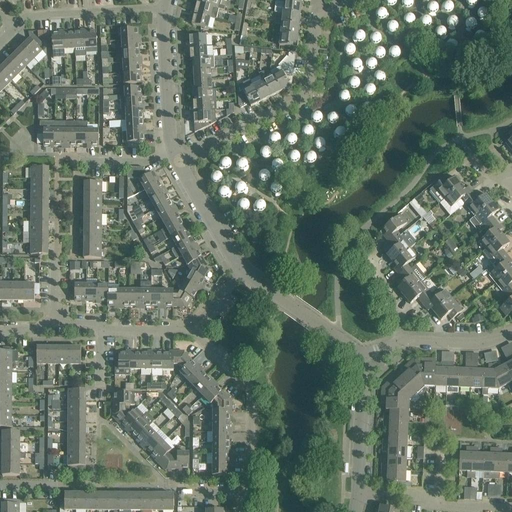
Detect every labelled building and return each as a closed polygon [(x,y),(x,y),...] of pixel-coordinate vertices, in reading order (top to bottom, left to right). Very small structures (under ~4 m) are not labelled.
[(220,6),(221,0),(200,0),(199,4),(219,9),(224,11),(225,7),(220,6)] [(400,3),(400,4),(400,5),(400,6),(401,6),(401,7),(402,7),(403,7),(403,8),(404,8),(404,9),(405,9),(406,9),(407,10),(408,10),(409,9),(410,9),(411,9),(411,8),(412,8),(412,7),(413,6),(413,5),(413,4),(413,3),(413,2),(413,1),(412,1),(412,0),(411,0),(403,0),(403,1),(401,0),(401,1),(400,1),(400,2),(400,3)] [(466,1),(466,2),(466,3),(466,4),(466,5),(467,5),(467,6),(468,6),(468,7),(468,8),(469,8),(469,9),(470,9),(471,9),(472,9),(473,9),(474,9),(474,8),(475,8),(475,7),(475,6),(476,6),(476,5),(477,4),(477,3),(477,2),(477,1),(477,0),(466,0),(466,1)] [(275,2),(274,13),(276,13),(283,14),(300,16),(301,5),(284,3),(275,2)] [(191,13),(210,18),(216,19),(219,9),(199,4),(197,3),(195,9),(192,8),(191,13)] [(427,9),(427,10),(427,11),(427,12),(428,12),(428,13),(429,13),(429,14),(428,15),(429,15),(429,16),(430,16),(431,16),(432,16),(433,16),(434,16),(435,16),(436,16),(435,14),(436,14),(437,13),(437,12),(438,12),(438,11),(438,10),(439,9),(438,9),(438,8),(438,7),(438,6),(437,6),(437,5),(436,5),(436,4),(435,4),(434,4),(434,3),(433,3),(432,3),(431,4),(430,4),(429,4),(429,5),(428,6),(427,7),(427,8),(427,9)] [(441,8),(441,9),(441,10),(441,11),(442,10),(443,11),(443,12),(444,12),(444,13),(445,13),(445,14),(446,14),(447,14),(448,14),(449,14),(450,14),(451,13),(452,13),(452,12),(453,12),(453,11),(453,10),(454,9),(454,8),(453,7),(453,6),(453,5),(452,5),(452,4),(451,4),(451,3),(450,3),(449,3),(448,3),(447,3),(446,3),(445,3),(444,4),(443,3),(442,4),(441,5),(441,6),(441,7),(441,8)] [(375,15),(375,16),(376,16),(376,17),(376,18),(376,19),(377,19),(378,20),(379,21),(380,21),(381,21),(382,21),(383,21),(384,20),(385,20),(385,19),(386,20),(387,20),(387,19),(388,19),(388,18),(388,17),(388,16),(388,15),(388,14),(388,13),(387,13),(386,13),(386,12),(386,11),(385,11),(384,10),(383,10),(382,10),(382,9),(381,9),(380,10),(379,10),(378,10),(378,11),(377,11),(377,12),(376,12),(376,13),(376,14),(375,14),(375,15)] [(477,14),(477,15),(477,16),(477,17),(478,17),(478,18),(478,19),(479,19),(479,20),(479,21),(480,21),(480,22),(481,22),(482,22),(483,22),(484,22),(485,22),(486,21),(486,20),(486,19),(487,19),(487,18),(488,18),(488,17),(488,16),(489,16),(489,15),(489,14),(488,14),(488,13),(488,12),(487,11),(486,10),(485,10),(485,9),(484,9),(483,9),(482,9),(481,9),(481,10),(480,10),(479,10),(479,11),(478,11),(478,12),(477,13),(477,14)] [(210,18),(191,13),(190,18),(193,19),(191,25),(208,29),(210,18)] [(282,24),(299,26),(300,16),(283,14),(282,24)] [(230,15),(228,22),(235,24),(237,17),(230,15)] [(402,20),(402,21),(402,22),(402,23),(404,23),(404,24),(405,24),(405,25),(406,26),(407,26),(408,26),(408,27),(409,27),(410,27),(411,26),(412,26),(413,26),(413,25),(414,25),(414,24),(415,23),(415,22),(415,21),(415,20),(415,19),(414,18),(414,17),(413,17),(413,16),(412,16),(411,15),(410,15),(409,15),(408,15),(407,15),(407,16),(406,16),(405,17),(404,16),(403,17),(403,18),(402,19),(402,20)] [(419,22),(418,22),(418,23),(419,24),(419,25),(420,25),(421,25),(421,26),(421,27),(422,27),(423,28),(424,28),(425,28),(425,29),(426,29),(427,28),(428,28),(429,28),(429,27),(430,27),(430,26),(431,26),(431,25),(431,24),(432,23),(431,22),(431,21),(431,20),(430,19),(429,18),(428,17),(427,17),(426,17),(425,17),(424,17),(423,17),(423,18),(422,18),(422,19),(421,19),(420,18),(419,19),(419,20),(419,21),(419,22)] [(447,23),(447,24),(447,25),(447,26),(448,27),(449,28),(448,29),(449,30),(450,30),(451,30),(452,30),(453,30),(454,30),(455,30),(455,29),(455,28),(456,28),(456,27),(457,27),(457,26),(458,26),(458,25),(458,24),(458,23),(458,22),(458,21),(457,20),(456,19),(455,18),(454,18),(453,18),(453,17),(452,17),(451,18),(450,18),(449,18),(449,19),(448,19),(448,20),(447,20),(447,21),(447,22),(447,23)] [(465,29),(465,30),(466,30),(466,31),(467,31),(468,32),(469,32),(470,32),(471,33),(471,31),(472,31),(473,31),(474,30),(475,30),(475,29),(476,29),(476,28),(476,27),(477,27),(477,26),(477,25),(477,24),(476,24),(476,23),(476,22),(475,22),(475,21),(474,21),(474,20),(473,20),(472,20),(471,20),(470,20),(469,20),(468,20),(467,21),(466,22),(466,23),(465,24),(465,25),(465,26),(465,27),(466,28),(465,29)] [(387,28),(387,29),(387,30),(387,31),(388,31),(388,32),(389,33),(388,34),(389,34),(389,35),(390,35),(391,35),(392,35),(393,35),(394,35),(395,35),(395,34),(395,33),(396,33),(397,32),(397,31),(398,31),(398,30),(398,29),(398,28),(398,27),(398,26),(398,25),(397,25),(397,24),(396,24),(395,23),(394,23),(393,22),(392,22),(392,23),(391,23),(390,23),(389,24),(388,24),(388,25),(387,25),(387,26),(387,27),(387,28)] [(298,37),(299,26),(282,24),(280,35),(298,37)] [(435,33),(435,34),(435,35),(435,36),(435,37),(436,37),(436,38),(437,38),(438,39),(439,39),(440,39),(441,39),(441,41),(442,41),(443,40),(444,40),(445,40),(445,39),(446,39),(446,38),(447,37),(446,36),(446,35),(446,34),(446,33),(446,32),(446,31),(445,30),(444,29),(443,29),(443,28),(442,28),(441,28),(440,28),(439,28),(438,28),(438,29),(437,29),(436,30),(435,31),(435,32),(435,33)] [(138,29),(121,30),(122,41),(138,40),(138,29)] [(96,31),(85,32),(85,49),(86,54),(97,53),(96,31)] [(85,32),(74,33),(75,49),(75,57),(86,57),(86,54),(85,49),(85,32)] [(352,37),(352,38),(352,39),(352,40),(353,40),(353,41),(353,42),(354,43),(355,43),(355,44),(356,43),(357,43),(358,43),(358,44),(359,44),(360,44),(361,43),(362,43),(363,43),(363,42),(364,42),(364,41),(365,40),(365,39),(365,38),(365,37),(365,36),(365,35),(364,35),(364,34),(363,34),(363,33),(362,33),(361,32),(360,32),(359,32),(358,32),(357,32),(357,33),(356,33),(355,34),(355,35),(354,35),(354,36),(354,37),(352,37)] [(474,38),(474,39),(475,40),(475,41),(475,42),(476,42),(476,43),(477,43),(478,43),(478,44),(478,45),(479,45),(480,45),(481,45),(482,45),(483,45),(484,44),(485,44),(485,43),(484,42),(485,42),(485,41),(486,40),(486,39),(486,38),(486,37),(486,36),(485,36),(485,35),(485,34),(484,34),(483,33),(482,33),(481,33),(481,32),(480,32),(479,32),(478,33),(477,33),(477,34),(476,34),(476,35),(475,35),(475,36),(474,37),(474,38)] [(63,33),(52,34),(53,59),(64,58),(64,50),(63,33)] [(74,33),(63,33),(64,50),(75,49),(74,33)] [(369,39),(368,40),(369,40),(369,41),(369,42),(369,43),(370,44),(371,45),(372,46),(372,45),(373,45),(374,45),(375,46),(376,46),(377,46),(377,45),(378,45),(379,45),(379,44),(380,44),(380,43),(381,43),(381,42),(381,41),(381,40),(381,39),(381,38),(381,37),(380,36),(379,35),(378,35),(378,34),(377,34),(376,34),(375,34),(374,34),(373,35),(372,35),(372,36),(371,36),(371,37),(370,37),(370,38),(370,39),(369,39)] [(280,35),(279,46),(296,48),(298,37),(280,35)] [(189,43),(186,43),(187,48),(206,47),(206,36),(189,37),(189,43)] [(30,39),(22,47),(34,59),(42,51),(30,39)] [(138,40),(122,41),(122,52),(139,51),(138,40)] [(446,46),(446,47),(446,48),(446,49),(447,50),(447,51),(448,51),(447,52),(447,53),(448,53),(449,53),(449,54),(450,54),(451,54),(452,54),(453,54),(454,54),(454,52),(455,52),(456,51),(456,50),(457,50),(457,49),(457,48),(458,48),(458,47),(458,46),(457,46),(457,45),(457,44),(456,43),(455,42),(454,42),(453,41),(452,41),(451,41),(450,41),(449,42),(448,42),(448,43),(447,43),(447,44),(446,45),(446,46)] [(344,50),(344,51),(344,52),(344,53),(344,54),(345,54),(345,55),(346,56),(347,56),(346,58),(347,58),(348,58),(349,58),(350,58),(351,58),(352,58),(353,58),(353,57),(354,57),(353,56),(354,55),(354,54),(355,54),(355,53),(355,52),(355,51),(355,50),(355,49),(355,48),(354,48),(354,47),(353,47),(353,46),(352,46),(351,46),(350,45),(349,45),(348,45),(348,46),(347,46),(346,46),(346,47),(345,47),(345,48),(344,48),(344,49),(344,50)] [(465,52),(463,52),(463,53),(464,54),(464,55),(465,56),(466,57),(467,58),(468,58),(468,57),(469,57),(470,57),(471,57),(472,57),(473,57),(473,56),(474,56),(475,55),(476,54),(476,53),(476,52),(476,51),(476,50),(476,49),(475,49),(475,48),(475,47),(474,47),(473,46),(472,46),(471,46),(470,46),(469,46),(468,46),(467,47),(466,47),(466,48),(465,48),(465,49),(465,50),(465,51),(465,52)] [(22,47),(14,55),(26,67),(34,59),(22,47)] [(206,47),(187,48),(187,53),(190,53),(190,59),(193,59),(193,58),(207,58),(207,57),(206,47)] [(387,53),(387,54),(388,54),(388,55),(388,56),(388,57),(389,56),(390,57),(390,58),(391,58),(391,59),(392,59),(393,59),(394,59),(395,59),(396,59),(397,59),(398,59),(398,58),(399,58),(399,57),(400,57),(400,56),(400,55),(400,54),(400,53),(400,52),(400,51),(399,50),(399,49),(398,49),(397,48),(396,48),(395,48),(394,48),(393,48),(392,48),(392,49),(391,49),(390,50),(389,49),(389,50),(388,50),(388,51),(388,52),(388,53),(387,53)] [(372,54),(372,55),(372,56),(373,57),(374,57),(374,58),(375,58),(375,59),(376,59),(377,60),(378,60),(379,60),(380,60),(381,60),(382,60),(382,59),(383,59),(384,58),(384,57),(385,57),(385,56),(385,55),(385,54),(385,53),(385,52),(384,52),(384,51),(384,50),(383,50),(382,50),(382,49),(381,49),(380,49),(379,49),(378,49),(377,49),(376,50),(375,50),(375,51),(374,50),(373,51),(373,52),(372,53),(372,54)] [(139,51),(122,52),(123,63),(139,62),(139,51)] [(289,86),(291,84),(295,54),(289,53),(288,57),(279,67),(270,72),(280,92),(290,87),(289,86)] [(14,55),(7,62),(19,74),(26,67),(14,55)] [(193,64),(190,64),(190,69),(210,68),(214,68),(214,57),(213,57),(209,57),(207,57),(207,58),(193,58),(193,59),(193,64)] [(350,66),(350,67),(351,67),(351,68),(351,69),(352,70),(353,71),(354,71),(354,72),(355,72),(356,72),(357,72),(358,72),(358,71),(359,73),(360,72),(361,72),(361,71),(362,71),(362,70),(363,69),(363,68),(363,67),(362,67),(362,66),(362,65),(362,64),(361,64),(361,63),(361,62),(360,62),(359,61),(358,61),(358,60),(357,60),(356,60),(355,60),(355,61),(354,61),(353,61),(352,62),(352,63),(351,63),(351,64),(351,65),(350,65),(350,66)] [(366,65),(366,66),(366,67),(366,68),(367,69),(368,70),(369,71),(370,71),(371,71),(371,73),(372,73),(373,72),(374,72),(375,72),(375,71),(376,71),(377,70),(377,69),(376,68),(377,68),(377,67),(377,66),(377,65),(377,64),(377,63),(376,62),(376,61),(375,61),(374,60),(373,60),(372,60),(371,60),(370,60),(369,60),(368,61),(367,61),(367,62),(366,62),(366,63),(366,64),(366,65)] [(7,62),(0,68),(0,70),(11,82),(19,74),(7,62)] [(139,62),(123,63),(124,74),(140,73),(139,62)] [(210,68),(190,69),(191,75),(194,74),(194,80),(211,79),(210,68)] [(0,70),(0,86),(3,90),(11,82),(0,70)] [(261,72),(258,74),(262,82),(270,97),(280,92),(270,72),(261,72)] [(374,77),(374,78),(374,79),(374,80),(375,81),(375,82),(376,82),(376,83),(377,83),(378,84),(379,84),(378,85),(379,85),(380,85),(381,85),(382,85),(383,85),(383,84),(384,84),(385,83),(385,82),(384,82),(384,81),(385,81),(385,80),(385,79),(385,78),(385,77),(385,76),(385,75),(384,75),(384,74),(383,73),(382,73),(381,73),(381,72),(380,72),(379,72),(378,72),(378,73),(377,73),(376,73),(376,74),(375,74),(375,75),(374,76),(374,77)] [(140,73),(124,74),(124,85),(141,84),(140,73)] [(194,86),(191,86),(192,91),(211,90),(211,79),(194,80),(194,86)] [(347,84),(347,85),(347,86),(347,87),(348,88),(348,89),(349,89),(349,90),(350,90),(351,89),(351,90),(352,90),(353,90),(354,90),(355,90),(356,90),(357,90),(357,89),(358,89),(358,88),(359,88),(359,87),(359,86),(360,86),(360,85),(360,84),(360,83),(359,83),(359,82),(359,81),(358,81),(358,80),(357,80),(357,79),(356,79),(355,79),(354,79),(353,79),(352,79),(351,79),(351,80),(350,80),(350,81),(349,81),(349,82),(348,83),(348,84),(347,83),(347,84)] [(250,107),(260,102),(253,86),(249,80),(237,87),(238,105),(240,109),(249,104),(250,107)] [(262,82),(253,86),(260,102),(270,97),(262,82)] [(363,91),(363,92),(363,93),(363,94),(364,95),(364,96),(365,95),(366,96),(367,96),(367,97),(368,97),(369,97),(370,97),(371,97),(372,97),(373,96),(374,96),(374,95),(375,95),(375,94),(375,93),(376,92),(376,91),(375,90),(375,89),(375,88),(374,88),(374,87),(373,87),(373,86),(372,86),(371,86),(370,86),(369,86),(368,86),(367,86),(366,87),(365,88),(365,89),(363,88),(363,89),(363,90),(363,91)] [(141,88),(124,88),(125,100),(142,99),(141,88)] [(211,90),(192,91),(192,96),(195,96),(195,101),(195,102),(209,101),(216,101),(215,90),(211,90)] [(339,97),(339,98),(339,99),(339,100),(340,101),(340,102),(341,102),(341,103),(342,103),(343,103),(344,104),(345,104),(346,103),(347,103),(348,103),(348,102),(349,102),(350,103),(350,102),(351,101),(351,100),(352,99),(352,98),(352,97),(351,96),(351,95),(350,96),(350,95),(349,95),(349,94),(348,93),(347,93),(347,92),(346,92),(345,92),(344,92),(343,92),(342,93),(341,93),(340,94),(339,95),(339,96),(339,97)] [(125,100),(120,100),(121,111),(126,111),(142,110),(142,99),(125,100)] [(193,108),(190,108),(190,113),(210,112),(210,111),(209,101),(195,102),(195,101),(193,101),(193,108)] [(362,109),(362,110),(362,111),(362,112),(363,113),(364,114),(365,115),(366,115),(367,115),(368,116),(369,115),(370,115),(371,115),(372,116),(372,115),(373,115),(373,114),(374,113),(374,112),(375,112),(375,111),(375,110),(375,109),(373,109),(373,108),(373,107),(372,106),(372,105),(371,105),(370,105),(370,104),(369,104),(368,104),(367,104),(366,104),(365,104),(365,105),(364,105),(364,106),(363,106),(363,107),(362,107),(362,108),(362,109)] [(345,112),(345,113),(345,114),(345,115),(346,115),(346,116),(347,117),(348,118),(349,118),(350,119),(351,119),(352,119),(352,118),(353,119),(353,120),(354,119),(355,119),(355,118),(356,118),(357,117),(357,116),(358,115),(358,114),(357,114),(357,113),(357,112),(357,111),(356,111),(356,110),(355,109),(355,108),(354,108),(353,108),(353,107),(352,107),(351,107),(350,107),(349,107),(349,108),(348,108),(347,108),(347,109),(346,109),(346,110),(345,111),(345,112)] [(126,111),(121,111),(122,122),(126,121),(143,120),(142,110),(126,111)] [(210,112),(190,113),(191,118),(194,118),(194,124),(195,124),(196,132),(194,133),(195,133),(211,125),(216,122),(215,120),(215,111),(210,111),(210,112)] [(311,118),(311,119),(311,120),(311,121),(312,122),(312,123),(313,123),(314,124),(315,124),(316,125),(317,125),(318,124),(319,124),(320,124),(320,123),(321,125),(321,124),(322,124),(322,123),(323,123),(323,122),(324,121),(324,120),(324,119),(324,118),(324,117),(322,118),(322,117),(322,116),(321,115),(320,114),(319,114),(319,113),(318,113),(317,113),(316,113),(315,113),(314,113),(314,114),(313,114),(313,115),(312,115),(312,116),(311,116),(311,117),(311,118)] [(326,119),(326,120),(326,121),(326,122),(327,123),(328,122),(328,123),(329,123),(329,124),(330,124),(330,125),(331,125),(332,125),(333,126),(334,126),(334,125),(335,125),(336,125),(337,124),(337,123),(338,123),(338,122),(339,122),(339,121),(339,120),(339,119),(339,118),(338,117),(338,116),(337,116),(337,115),(336,115),(336,114),(335,114),(334,114),(333,114),(332,114),(331,114),(330,115),(329,115),(329,116),(328,115),(327,116),(327,117),(326,117),(326,118),(326,119)] [(122,122),(121,122),(122,132),(127,132),(144,131),(143,120),(126,121),(122,122)] [(40,122),(40,130),(44,130),(44,144),(44,147),(55,147),(55,122),(40,122)] [(55,122),(55,147),(66,147),(66,122),(55,122)] [(66,122),(66,147),(76,147),(77,130),(77,122),(66,122)] [(77,130),(76,147),(87,147),(87,130),(87,122),(77,122),(77,130)] [(302,132),(302,133),(302,134),(302,135),(303,136),(304,137),(305,138),(306,138),(307,138),(308,138),(309,138),(310,138),(311,137),(312,138),(313,138),(313,137),(314,136),(314,135),(315,135),(315,134),(315,133),(315,132),(315,131),(313,131),(313,130),(312,129),(312,128),(311,128),(310,127),(309,127),(308,127),(307,127),(306,127),(305,127),(305,128),(304,128),(303,129),(303,130),(302,130),(302,131),(302,132)] [(333,134),(333,135),(334,136),(334,137),(334,138),(335,138),(335,139),(336,138),(337,139),(338,139),(338,140),(339,140),(340,140),(341,140),(342,140),(343,140),(343,139),(344,139),(344,138),(345,138),(345,137),(346,137),(346,136),(346,135),(346,134),(346,133),(346,132),(345,131),(345,130),(344,130),(343,129),(342,129),(341,128),(340,128),(340,129),(339,129),(338,129),(337,129),(337,130),(336,130),(336,131),(335,132),(334,131),(334,132),(334,133),(333,133),(333,134)] [(87,130),(87,147),(98,147),(99,130),(87,130)] [(127,132),(122,132),(122,144),(128,143),(128,148),(140,148),(140,143),(144,142),(144,131),(127,132)] [(269,140),(268,140),(268,141),(268,142),(268,143),(269,144),(269,145),(270,145),(270,146),(271,146),(272,145),(273,145),(273,146),(274,146),(275,146),(276,146),(276,145),(277,145),(278,145),(278,144),(279,144),(279,143),(280,143),(280,142),(280,141),(280,140),(280,139),(280,138),(280,137),(279,137),(279,136),(278,136),(278,135),(277,135),(277,134),(276,134),(275,134),(274,134),(273,134),(272,135),(271,135),(271,136),(270,136),(270,137),(269,137),(269,138),(269,139),(269,140)] [(284,140),(284,141),(284,142),(284,143),(285,144),(285,145),(286,145),(287,145),(288,146),(289,146),(290,147),(291,147),(292,147),(293,146),(294,146),(295,146),(295,145),(296,144),(297,143),(297,142),(297,141),(297,140),(297,139),(296,138),(296,137),(295,137),(295,136),(294,136),(293,136),(293,135),(292,135),(291,135),(290,135),(289,135),(289,136),(288,136),(287,137),(286,138),(285,138),(284,138),(284,139),(284,140)] [(314,144),(314,145),(314,146),(314,147),(314,148),(315,148),(315,149),(316,149),(316,150),(317,150),(318,151),(319,151),(318,152),(319,152),(320,152),(321,152),(322,152),(323,151),(324,151),(324,150),(325,150),(325,149),(324,148),(325,148),(325,147),(325,146),(325,145),(325,144),(325,143),(325,142),(324,142),(324,141),(323,141),(323,140),(322,140),(321,139),(320,139),(319,139),(318,139),(318,140),(317,140),(316,140),(316,141),(315,141),(315,142),(314,142),(314,143),(314,144)] [(260,153),(260,154),(260,155),(260,156),(261,157),(262,158),(263,159),(264,159),(265,159),(265,160),(266,160),(267,159),(268,159),(269,159),(269,158),(270,158),(271,159),(272,158),(272,157),(272,156),(273,156),(273,155),(273,154),(273,153),(273,152),(272,152),(272,151),(271,152),(271,151),(270,150),(270,149),(269,149),(268,149),(268,148),(267,148),(266,148),(265,148),(264,148),(263,148),(263,149),(262,149),(262,150),(261,150),(261,151),(260,152),(260,153)] [(300,159),(302,159),(302,158),(302,157),(301,156),(301,155),(301,154),(300,153),(299,152),(297,153),(296,153),(295,152),(294,152),(293,152),(292,153),(291,153),(290,154),(289,155),(288,156),(288,157),(288,158),(288,159),(289,160),(289,161),(290,162),(291,163),(292,163),(293,164),(294,164),(295,164),(296,163),(297,163),(298,162),(299,161),(299,160),(300,160),(300,159)] [(303,158),(303,159),(303,160),(304,161),(304,162),(305,162),(306,162),(306,163),(307,163),(308,164),(309,164),(310,164),(311,165),(311,164),(312,164),(313,164),(314,163),(315,163),(315,162),(316,162),(316,161),(316,160),(316,159),(316,158),(316,157),(316,156),(315,156),(315,155),(314,154),(313,154),(313,153),(312,153),(311,153),(310,153),(309,153),(308,153),(307,154),(306,155),(304,155),(304,156),(303,157),(303,158)] [(220,168),(219,168),(219,169),(220,170),(221,171),(222,171),(223,172),(225,172),(225,171),(226,170),(227,170),(228,170),(229,169),(230,168),(231,168),(231,167),(231,166),(231,165),(231,164),(231,163),(231,162),(230,161),(229,161),(229,160),(228,160),(227,159),(226,159),(224,159),(223,159),(222,160),(221,161),(220,162),(220,163),(220,164),(220,165),(220,166),(220,167),(220,168)] [(236,165),(236,166),(236,167),(237,168),(237,169),(238,170),(239,171),(240,171),(241,171),(242,171),(243,171),(244,171),(244,173),(245,172),(246,172),(246,171),(247,171),(248,170),(248,169),(249,169),(249,168),(249,167),(248,167),(248,166),(248,165),(247,164),(247,163),(247,162),(246,162),(246,161),(245,161),(244,160),(243,160),(242,160),(241,160),(240,160),(239,161),(238,161),(238,162),(237,162),(237,163),(237,164),(236,164),(236,165)] [(272,167),(271,167),(271,168),(271,169),(271,170),(272,170),(272,171),(273,171),(273,172),(274,172),(275,173),(276,172),(277,172),(278,172),(279,172),(280,172),(280,171),(281,171),(282,170),(282,169),(283,169),(283,168),(283,167),(283,166),(283,165),(283,164),(283,163),(282,163),(282,162),(281,162),(281,161),(280,161),(279,161),(278,160),(277,160),(277,161),(276,161),(275,161),(274,161),(274,162),(273,162),(273,163),(272,164),(272,165),(272,166),(272,167)] [(127,167),(127,179),(138,179),(139,180),(144,190),(159,182),(153,172),(147,176),(143,171),(144,168),(127,167)] [(32,168),(31,179),(49,179),(49,168),(32,168)] [(259,176),(259,177),(259,178),(259,179),(259,180),(260,181),(261,182),(260,183),(261,184),(262,184),(263,184),(264,184),(264,185),(265,184),(266,184),(267,184),(268,184),(267,182),(268,182),(268,181),(269,181),(269,180),(270,180),(270,179),(270,178),(270,177),(270,176),(270,175),(269,174),(269,173),(268,173),(267,172),(266,172),(265,171),(264,171),(263,172),(262,172),(261,172),(261,173),(260,173),(260,174),(259,174),(259,175),(259,176)] [(211,178),(211,179),(211,180),(211,181),(212,182),(212,183),(213,183),(214,184),(215,184),(216,184),(216,186),(217,186),(218,186),(219,185),(220,185),(221,185),(221,184),(222,184),(222,183),(223,182),(222,182),(222,181),(222,180),(222,179),(222,178),(222,177),(222,176),(221,175),(220,174),(219,174),(219,173),(218,173),(217,173),(216,173),(215,173),(214,173),(214,174),(213,174),(212,174),(212,175),(212,176),(211,176),(211,177),(211,178)] [(433,187),(444,200),(461,186),(455,177),(448,183),(444,179),(433,187)] [(31,190),(49,190),(49,179),(31,179),(31,190)] [(85,182),(84,194),(102,194),(102,182),(85,182)] [(159,182),(144,190),(150,200),(164,192),(159,182)] [(243,194),(244,196),(245,195),(246,195),(247,194),(247,193),(248,192),(248,191),(248,190),(248,189),(246,189),(246,188),(246,187),(246,186),(245,186),(244,185),(244,184),(242,184),(241,183),(240,183),(239,183),(238,184),(237,185),(236,185),(236,186),(235,187),(235,188),(235,189),(235,190),(235,191),(236,192),(236,193),(237,194),(238,194),(239,195),(240,195),(241,195),(242,195),(243,194)] [(274,195),(274,197),(276,197),(277,197),(278,197),(279,197),(279,196),(281,196),(281,195),(280,194),(281,193),(281,192),(282,191),(282,190),(282,189),(282,188),(281,187),(281,186),(280,186),(280,185),(279,185),(278,184),(277,184),(275,184),(274,184),(273,184),(273,185),(272,185),(272,186),(271,187),(271,188),(270,188),(270,189),(270,190),(271,191),(271,192),(272,193),(272,194),(273,194),(273,195),(274,195)] [(464,204),(475,196),(468,187),(465,190),(461,186),(444,200),(440,204),(450,216),(464,204)] [(229,190),(228,189),(227,188),(226,188),(225,187),(224,187),(223,187),(222,188),(221,188),(220,189),(219,190),(219,191),(218,192),(218,193),(218,194),(218,195),(219,196),(220,197),(221,198),(222,199),(223,199),(224,199),(225,199),(226,199),(227,198),(228,198),(228,197),(229,196),(230,197),(231,196),(231,195),(231,194),(231,193),(231,192),(231,191),(231,190),(229,190)] [(31,190),(31,201),(48,201),(49,190),(31,190)] [(164,192),(150,200),(155,209),(170,201),(164,192)] [(84,194),(84,204),(101,204),(102,194),(84,194)] [(475,196),(464,204),(475,217),(492,202),(485,194),(478,200),(475,196)] [(236,206),(236,207),(236,208),(237,208),(237,209),(238,208),(238,209),(239,209),(239,210),(240,211),(241,211),(241,212),(242,212),(243,212),(244,212),(245,212),(246,211),(247,211),(248,210),(249,209),(249,208),(249,207),(249,206),(249,205),(249,204),(249,203),(248,203),(248,202),(247,202),(247,201),(246,201),(245,201),(244,200),(243,200),(242,200),(242,201),(241,201),(240,202),(239,202),(238,201),(238,202),(237,203),(237,204),(236,205),(236,206)] [(31,212),(48,212),(48,201),(31,201),(31,212)] [(170,201),(155,209),(161,218),(175,210),(170,201)] [(253,207),(253,208),(253,209),(253,210),(254,211),(254,212),(255,212),(256,211),(256,212),(257,212),(258,212),(258,213),(259,213),(260,213),(261,213),(262,213),(262,212),(263,212),(264,212),(264,211),(265,211),(265,210),(265,209),(266,209),(266,208),(266,207),(266,206),(266,205),(265,205),(265,204),(264,203),(264,202),(263,202),(262,202),(261,201),(260,201),(259,201),(258,202),(257,202),(256,203),(255,203),(255,204),(255,205),(253,205),(253,206),(253,207)] [(492,202),(475,217),(469,221),(476,229),(477,228),(481,233),(485,229),(495,221),(492,216),(499,210),(492,202)] [(84,204),(84,215),(101,215),(101,204),(84,204)] [(132,210),(127,213),(132,222),(138,219),(132,210)] [(175,210),(161,218),(166,228),(180,220),(175,210)] [(31,212),(31,222),(48,223),(48,212),(31,212)] [(84,215),(84,226),(101,226),(106,226),(106,215),(101,215),(84,215)] [(390,244),(400,236),(397,232),(407,223),(400,215),(382,229),(386,234),(383,236),(390,244)] [(138,219),(132,222),(138,232),(143,229),(141,225),(144,224),(140,218),(138,219)] [(166,228),(161,231),(166,241),(172,237),(186,229),(180,220),(166,228)] [(478,242),(485,250),(503,236),(499,231),(502,229),(495,221),(485,229),(488,233),(478,242)] [(31,233),(48,233),(48,223),(31,222),(31,233)] [(84,226),(84,237),(101,237),(101,226),(84,226)] [(186,229),(172,237),(177,247),(191,239),(186,229)] [(386,255),(393,263),(411,249),(417,243),(407,231),(400,236),(390,244),(394,249),(386,255)] [(31,233),(31,244),(48,244),(48,233),(31,233)] [(485,250),(482,252),(492,265),(495,262),(506,254),(502,250),(509,244),(503,236),(485,250)] [(84,237),(84,248),(101,248),(101,237),(84,237)] [(177,247),(172,250),(177,259),(182,256),(197,248),(191,239),(177,247)] [(31,244),(31,255),(48,255),(48,244),(31,244)] [(84,248),(84,259),(101,259),(101,248),(84,248)] [(197,248),(182,256),(188,266),(192,264),(192,263),(202,258),(197,248)] [(411,249),(393,263),(396,267),(394,269),(401,278),(411,269),(407,265),(417,257),(411,249)] [(492,265),(486,270),(490,274),(489,275),(496,283),(511,269),(511,267),(510,265),(511,262),(511,261),(506,254),(495,262),(499,267),(495,270),(492,265)] [(192,272),(191,272),(203,279),(209,269),(208,268),(202,258),(192,263),(192,264),(194,268),(192,272)] [(404,282),(397,288),(403,296),(421,282),(426,278),(416,265),(411,269),(401,278),(404,282)] [(511,269),(496,283),(506,296),(511,290),(511,269)] [(191,271),(185,281),(199,290),(205,280),(203,279),(191,272),(192,272),(191,271)] [(185,281),(180,291),(181,291),(192,298),(194,299),(199,290),(185,281)] [(140,282),(140,290),(140,307),(151,307),(151,291),(151,283),(140,282)] [(421,303),(431,294),(421,282),(403,296),(410,304),(417,298),(421,303)] [(13,284),(2,284),(2,301),(12,301),(13,284)] [(23,301),(23,284),(13,284),(12,301),(23,301)] [(35,284),(23,284),(23,301),(35,301),(35,295),(35,284)] [(75,285),(75,302),(86,302),(86,285),(75,285)] [(86,285),(86,302),(97,302),(97,285),(86,285)] [(97,285),(97,302),(108,302),(108,290),(108,285),(97,285)] [(108,302),(108,307),(119,307),(119,290),(119,285),(108,285),(108,290),(108,302)] [(129,290),(119,290),(119,307),(130,307),(129,290)] [(140,290),(129,290),(130,307),(140,307),(140,290)] [(431,309),(434,313),(452,298),(445,290),(435,299),(431,294),(421,303),(428,311),(431,309)] [(511,290),(506,296),(510,300),(500,308),(506,317),(511,312),(511,290)] [(162,291),(151,291),(151,307),(162,307),(162,291)] [(173,291),(162,291),(162,307),(173,307),(173,295),(173,291)] [(173,295),(173,307),(185,307),(186,308),(192,298),(181,291),(180,291),(178,295),(173,295)] [(462,311),(452,298),(434,313),(441,321),(448,315),(452,320),(462,311)] [(482,315),(474,316),(475,323),(478,323),(484,321),(483,317),(483,316),(483,315),(483,314),(482,315)] [(11,347),(3,347),(3,351),(0,351),(0,362),(12,363),(12,351),(11,351),(11,347)] [(48,365),(48,348),(37,347),(37,365),(48,365)] [(59,348),(48,348),(48,365),(59,365),(59,348)] [(70,348),(59,348),(59,365),(70,365),(70,348)] [(70,348),(70,365),(81,365),(81,348),(70,348)] [(184,352),(173,352),(173,353),(173,366),(174,366),(179,366),(183,369),(183,370),(192,361),(184,354),(184,352)] [(115,357),(115,376),(130,376),(130,370),(130,353),(119,353),(119,357),(115,357)] [(130,353),(130,370),(141,370),(141,353),(130,353)] [(141,353),(141,370),(151,370),(152,353),(141,353)] [(151,370),(151,377),(162,377),(162,370),(162,353),(152,353),(151,370)] [(162,353),(162,370),(173,370),(174,370),(174,366),(173,366),(173,353),(162,353)] [(511,357),(511,355),(506,358),(509,363),(503,366),(511,382),(511,357)] [(424,388),(434,388),(435,371),(435,369),(436,359),(416,359),(412,360),(397,373),(417,395),(424,388)] [(183,369),(180,373),(187,381),(199,369),(192,361),(183,370),(183,369)] [(0,362),(0,373),(12,373),(12,363),(0,362)] [(435,369),(435,371),(434,388),(435,387),(446,387),(447,363),(441,363),(441,369),(435,369)] [(459,370),(453,369),(453,363),(447,363),(446,387),(446,393),(458,394),(458,388),(459,372),(459,370)] [(492,365),(498,390),(507,385),(510,390),(511,389),(511,382),(503,366),(499,368),(496,363),(492,365)] [(459,370),(459,372),(458,388),(470,388),(471,364),(465,364),(465,370),(459,370)] [(477,364),(471,364),(470,388),(482,389),(482,395),(483,371),(477,370),(477,364)] [(488,389),(498,390),(492,365),(488,365),(488,371),(483,371),(482,395),(487,395),(488,389)] [(199,369),(187,381),(195,388),(207,377),(199,369)] [(0,373),(0,384),(12,384),(12,373),(0,373)] [(390,411),(392,411),(392,410),(410,411),(410,401),(417,395),(397,373),(383,386),(381,391),(381,404),(386,404),(386,410),(390,411)] [(207,377),(195,388),(203,396),(214,384),(207,377)] [(0,384),(0,394),(11,395),(12,384),(0,384)] [(214,384),(203,396),(210,404),(211,404),(214,401),(213,400),(222,392),(214,384)] [(68,390),(68,401),(85,401),(85,390),(68,390)] [(222,392),(213,400),(214,401),(218,405),(218,410),(218,411),(230,411),(231,411),(232,400),(230,400),(222,392)] [(115,393),(114,393),(114,405),(125,405),(130,405),(135,405),(135,394),(130,394),(115,393)] [(0,394),(0,405),(11,406),(11,395),(0,394)] [(164,397),(159,401),(167,409),(171,404),(164,397)] [(68,401),(68,412),(85,412),(85,401),(68,401)] [(130,415),(119,424),(120,425),(121,424),(129,431),(136,424),(141,419),(144,416),(147,413),(149,411),(142,403),(133,412),(133,411),(129,415),(130,415)] [(171,404),(167,409),(175,416),(179,412),(171,404)] [(0,416),(11,417),(11,406),(0,405),(0,416)] [(114,416),(112,417),(119,424),(130,415),(129,415),(126,411),(125,405),(114,405),(114,416)] [(213,410),(213,421),(230,422),(230,411),(218,411),(218,410),(213,410)] [(384,416),(383,422),(408,423),(408,411),(410,411),(392,410),(392,411),(390,411),(390,416),(384,416)] [(68,412),(68,423),(85,423),(85,412),(68,412)] [(136,424),(129,431),(136,439),(148,427),(153,423),(155,421),(147,413),(144,416),(141,419),(136,424)] [(0,416),(0,427),(11,428),(11,417),(0,416)] [(213,421),(213,432),(230,432),(230,422),(213,421)] [(389,434),(391,434),(407,435),(408,423),(383,422),(383,428),(389,428),(389,434)] [(68,423),(68,434),(85,434),(85,423),(68,423)] [(148,427),(136,439),(144,447),(160,430),(153,423),(148,427)] [(160,430),(144,447),(151,454),(168,438),(160,430)] [(3,432),(3,443),(20,443),(20,432),(3,432)] [(213,432),(213,443),(229,443),(230,432),(213,432)] [(85,445),(85,434),(68,434),(68,445),(85,445)] [(407,435),(391,434),(389,434),(389,440),(383,440),(382,446),(407,447),(407,435)] [(168,438),(151,454),(159,462),(168,454),(171,451),(176,446),(168,438)] [(3,443),(3,454),(20,454),(20,443),(3,443)] [(213,443),(213,454),(229,454),(229,443),(213,443)] [(68,445),(68,455),(85,455),(85,445),(68,445)] [(388,452),(388,458),(406,459),(407,447),(382,446),(382,452),(388,452)] [(471,478),(472,448),(466,448),(466,454),(460,453),(459,472),(467,472),(467,478),(471,478)] [(478,448),(472,448),(471,478),(475,479),(476,473),(483,473),(484,454),(478,454),(478,448)] [(483,479),(491,479),(495,479),(496,449),(490,449),(490,455),(484,454),(483,473),(483,479)] [(502,449),(496,449),(495,479),(499,480),(499,474),(507,474),(508,455),(502,455),(502,449)] [(159,462),(158,463),(165,471),(167,470),(178,470),(178,453),(177,453),(177,458),(172,458),(168,454),(159,462)] [(178,453),(178,470),(189,470),(189,453),(178,453)] [(3,454),(2,465),(20,465),(20,459),(25,459),(25,454),(20,454),(3,454)] [(35,454),(35,465),(39,465),(44,465),(44,454),(40,454),(35,454)] [(213,454),(213,465),(229,465),(229,454),(213,454)] [(85,455),(68,455),(68,467),(85,467),(85,455)] [(406,471),(406,459),(388,458),(388,464),(382,464),(381,470),(406,471)] [(20,465),(2,465),(2,476),(19,476),(20,465)] [(213,465),(212,476),(229,476),(229,465),(213,465)] [(381,470),(381,476),(387,476),(387,483),(389,483),(399,483),(399,487),(411,487),(411,483),(405,483),(406,471),(381,470)] [(487,496),(499,496),(500,484),(487,484),(487,496)] [(463,499),(476,499),(476,488),(463,488),(463,499)] [(64,511),(76,511),(76,494),(65,494),(64,511)] [(87,494),(76,494),(76,511),(86,511),(87,494)] [(97,494),(87,494),(86,511),(97,511),(97,494)] [(108,494),(97,494),(97,511),(108,511),(108,494)] [(119,494),(108,494),(108,511),(119,511),(119,494)] [(119,511),(118,511),(129,511),(130,511),(130,494),(119,494),(119,511)] [(141,494),(130,494),(130,511),(141,511),(141,494)] [(152,494),(141,494),(141,511),(152,511),(152,494)] [(162,494),(152,494),(152,511),(162,511),(162,494)] [(174,494),(162,494),(162,511),(174,511),(174,494)]
